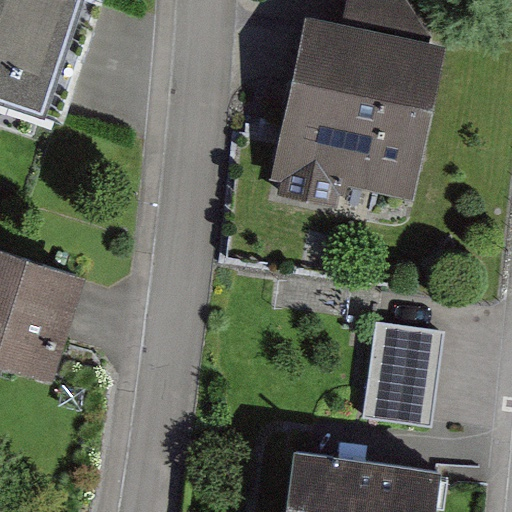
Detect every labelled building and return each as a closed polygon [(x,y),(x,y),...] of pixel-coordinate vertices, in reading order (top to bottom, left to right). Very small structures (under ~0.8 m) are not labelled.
[(0,0),(0,145),(36,152),(82,21),(69,16),(72,0),(0,0)] [(326,44),(289,37),(252,202),(265,206),(262,220),(320,230),(330,212),(399,228),(433,70),(419,68),(386,21),(335,9),(326,44)] [(68,296),(0,274),(0,390),(37,401),(68,296)] [(430,358),(357,348),(344,450),(417,461),(430,358)] [(422,511),(425,492),(272,470),(268,511),(422,511)]
